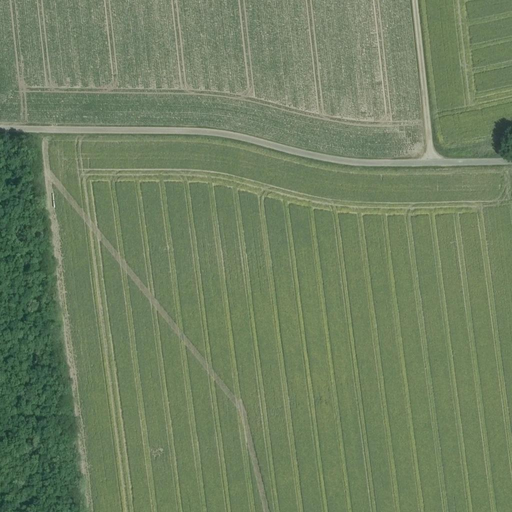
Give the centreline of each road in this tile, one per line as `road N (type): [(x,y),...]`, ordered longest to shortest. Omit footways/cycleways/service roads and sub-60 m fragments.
road 1 (track): [(511,161),(342,161),(183,130),(0,133)]
road 2 (track): [(430,161),(415,0)]
